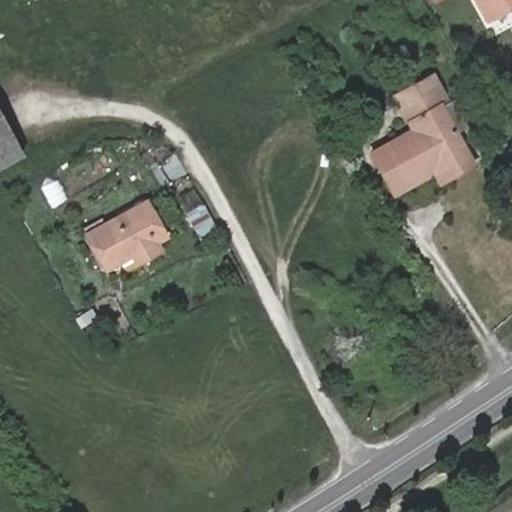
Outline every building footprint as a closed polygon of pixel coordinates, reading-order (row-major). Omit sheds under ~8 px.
[(511,0),(474,0),(488,25),(509,13),(511,18),(511,17),(511,0)] [(436,176),(439,182),(471,164),(442,113),(412,129),(417,138),(374,161),(394,198),(436,176)] [(0,120),(0,182),(28,165),(0,120)] [(476,174),(471,164),(439,182),(444,192),(476,174)] [(129,266),(160,248),(172,242),(152,209),(94,245),(113,276),(129,266)]
